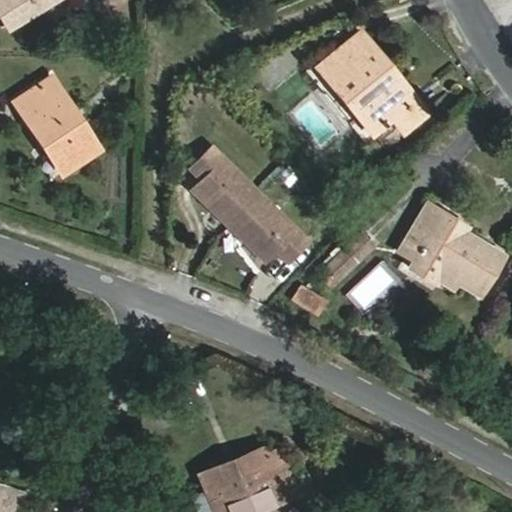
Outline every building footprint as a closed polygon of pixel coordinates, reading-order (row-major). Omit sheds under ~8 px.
[(0,0),(0,14),(7,26),(49,0),(0,0)] [(427,112),(359,30),(315,65),(372,134),(391,120),(402,133),(427,112)] [(12,101),(43,148),(47,145),(64,170),(99,147),(51,75),(12,101)] [(191,190),(264,261),(275,250),(286,260),(305,239),(209,147),(188,169),(200,180),(191,190)] [(501,253),(463,231),(458,228),(461,223),(426,203),(398,253),(411,260),(407,267),(434,282),(439,273),(478,295),(501,253)] [(334,282),(374,248),(360,232),(321,267),(334,282)] [(325,299),(301,286),(294,298),(318,311),(325,299)] [(262,446),(221,463),(227,476),(268,459),(262,446)] [(221,463),(197,472),(213,511),(251,511),(284,499),(271,467),(268,459),(227,476),(221,463)] [(271,467),(284,499),(297,494),(283,461),(271,467)] [(0,511),(2,511),(16,511),(23,493),(0,484),(0,511)]
